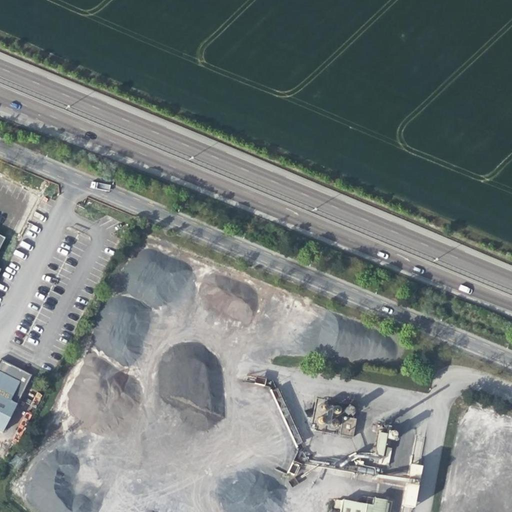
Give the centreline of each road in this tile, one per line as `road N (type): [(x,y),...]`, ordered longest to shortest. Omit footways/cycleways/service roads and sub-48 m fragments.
road 1 (residential): [(0,148),(511,362)]
road 2 (trunk): [(511,280),(0,67)]
road 3 (trunk): [(105,140),(511,305)]
